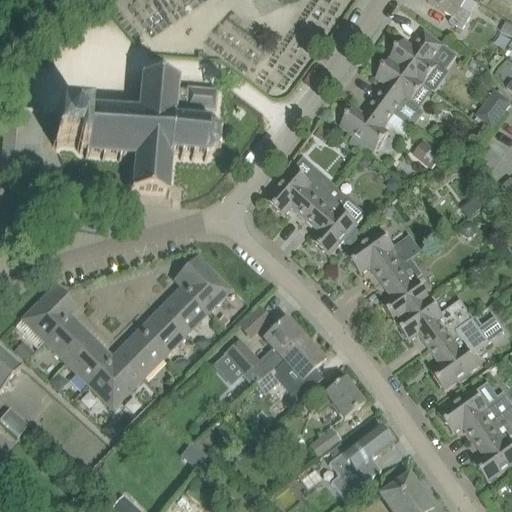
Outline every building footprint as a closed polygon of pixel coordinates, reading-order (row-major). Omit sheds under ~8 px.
[(463,33),(472,18),(461,11),(467,0),(430,0),(428,4),(454,20),(451,25),(463,33)] [(511,44),(511,41),(511,27),(506,24),(499,36),(511,44)] [(450,66),(457,58),(425,34),(414,49),(404,42),(391,60),(426,86),(440,67),(434,63),(436,60),(450,66)] [(412,105),(426,86),(391,60),(376,80),(386,87),(376,101),(395,115),(395,117),(412,130),(423,115),(411,105),(411,104),(412,105)] [(175,83),(144,80),(141,76),(137,79),(141,82),(140,96),(136,96),(135,101),(137,100),(136,110),(138,111),(138,114),(124,113),(125,110),(122,110),(122,113),(108,112),(108,109),(106,109),(105,112),(91,110),(91,108),(88,108),(87,117),(85,120),(63,118),(59,113),(56,115),(60,121),(59,132),(58,143),(53,147),(56,151),(61,147),(77,148),(77,152),(80,155),(135,160),(132,192),(129,194),(131,197),(134,194),(165,197),(168,200),(170,198),(168,195),(168,191),(171,156),(203,159),(204,163),(207,162),(206,159),(215,151),(219,153),(220,150),(217,149),(218,138),(221,137),(220,134),(217,135),(210,126),(212,123),(208,122),(209,115),(215,116),(217,93),(177,90),(177,84),(180,82),(178,80),(175,83)] [(477,119),(475,122),(490,133),(511,106),(495,94),(476,118),(477,119)] [(385,130),(395,117),(395,115),(376,101),(364,117),(355,110),(340,129),(375,154),(390,134),(385,130)] [(3,136),(2,149),(14,150),(17,110),(5,110),(3,136)] [(325,146),(333,136),(322,128),(314,137),(325,146)] [(432,171),(443,157),(423,143),(413,157),(432,171)] [(2,149),(0,171),(12,172),(14,150),(2,149)] [(364,158),(359,166),(366,171),(372,164),(364,158)] [(295,171),(266,203),(284,219),(292,210),(306,222),(323,204),(322,203),(309,191),(313,187),(310,184),(307,182),(316,171),(303,160),(295,171)] [(393,179),(386,188),(395,196),(402,186),(393,179)] [(511,200),(511,182),(511,181),(502,189),(511,200)] [(323,204),(306,222),(320,234),(312,243),(330,259),(344,242),(356,229),(358,226),(357,225),(366,216),(336,189),(335,188),(322,203),(323,204)] [(473,204),(462,213),(468,220),(478,212),(473,204)] [(465,226),(462,230),(462,236),(467,239),(472,239),(477,234),(476,228),(472,225),(465,226)] [(395,249),(382,232),(347,257),(361,277),(371,270),(381,285),(402,270),(412,262),(411,261),(422,254),(410,238),(395,249)] [(196,259),(178,278),(179,278),(191,290),(187,295),(208,315),(216,307),(230,293),(196,259)] [(402,270),(381,285),(392,299),(382,306),(396,325),(431,300),(418,281),(413,285),(402,270)] [(56,289),(22,322),(44,344),(45,345),(66,324),(61,319),(73,307),(73,308),(74,307),(56,289)] [(172,300),(159,313),(185,338),(208,315),(187,295),(175,306),(171,303),(173,301),(172,300)] [(443,316),(431,300),(396,325),(410,344),(419,337),(430,352),(474,320),(461,303),(443,316)] [(260,311),(245,325),(255,336),(270,322),(260,311)] [(156,326),(140,342),(161,363),(185,338),(159,313),(150,323),(151,323),(152,322),(156,326)] [(431,374),(445,393),(480,368),(473,358),(490,345),(473,322),(475,321),(474,320),(430,352),(441,367),(431,374)] [(239,342),(223,356),(242,378),(245,375),(253,383),(256,387),(305,343),(286,322),(271,336),(264,342),(272,350),(258,363),(239,342)] [(66,324),(45,345),(66,366),(91,340),(81,330),(80,330),(81,332),(77,335),(66,324)] [(91,340),(66,366),(86,386),(107,365),(97,355),(100,351),(102,352),(103,352),(91,340)] [(199,341),(195,345),(203,353),(210,345),(206,341),(199,341)] [(122,360),(116,365),(137,386),(161,363),(140,342),(132,350),(128,346),(129,345),(128,344),(117,356),(122,360)] [(23,343),(14,352),(25,362),(34,354),(23,343)] [(270,374),(256,387),(265,396),(278,384),(294,403),(323,381),(314,372),(324,364),(305,343),(270,374)] [(0,394),(21,370),(0,351),(0,394)] [(177,360),(172,365),(181,375),(191,365),(185,360),(177,360)] [(107,365),(86,386),(92,391),(107,407),(112,412),(137,386),(116,365),(114,367),(118,370),(115,373),(107,365)] [(59,375),(49,385),(58,393),(67,384),(59,375)] [(364,407),(345,381),(324,396),(324,397),(312,406),(319,416),(332,407),(343,422),(364,407)] [(456,405),(439,417),(453,436),(463,429),(474,444),(493,430),(511,416),(511,405),(511,404),(507,407),(503,401),(489,411),(486,407),(475,391),(456,405)] [(0,422),(19,439),(29,427),(9,411),(0,421),(0,422)] [(511,416),(493,430),(474,444),(484,459),(475,466),(488,485),(505,474),(511,468),(511,444),(510,441),(509,440),(511,438),(511,416)] [(109,425),(101,433),(113,443),(120,436),(109,425)] [(339,445),(328,454),(335,462),(329,466),(339,479),(332,485),(344,501),(370,481),(380,474),(375,466),(371,469),(368,465),(393,446),(379,428),(363,440),(346,453),(339,445)] [(316,459),(339,443),(331,433),(308,449),(316,459)] [(190,446),(180,459),(196,472),(207,459),(190,446)] [(415,488),(408,477),(380,497),(390,511),(439,511),(420,484),(415,488)] [(201,507),(206,502),(190,488),(186,493),(191,499),(201,507)]
